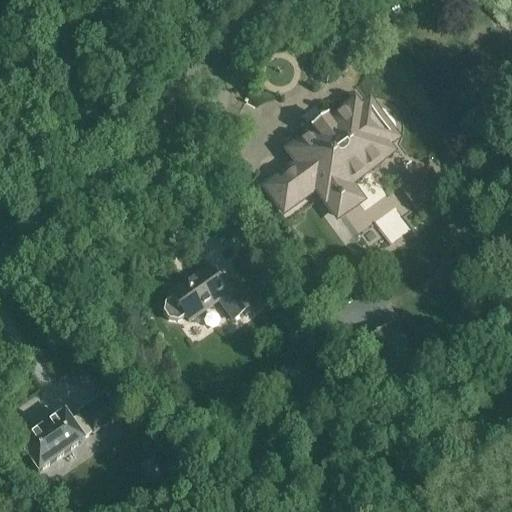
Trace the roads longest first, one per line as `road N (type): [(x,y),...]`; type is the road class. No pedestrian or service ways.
road 1 (residential): [(0,263),(163,148)]
road 2 (residential): [(163,148),(218,103),(202,72),(178,77),(166,97),(165,132)]
